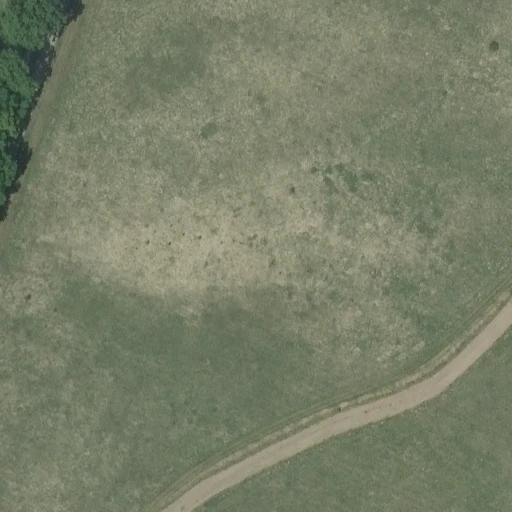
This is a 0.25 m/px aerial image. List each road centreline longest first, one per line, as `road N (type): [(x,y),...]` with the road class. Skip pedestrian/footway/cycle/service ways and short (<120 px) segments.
road 1 (track): [(140,511),(203,461),(412,364),(511,272)]
road 2 (track): [(63,0),(0,181)]
